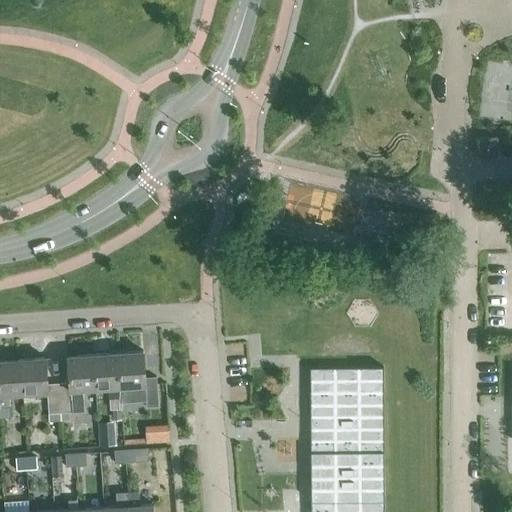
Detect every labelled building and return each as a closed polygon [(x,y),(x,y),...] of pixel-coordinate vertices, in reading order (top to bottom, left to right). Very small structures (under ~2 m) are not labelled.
[(497,136),(476,137),(477,155),(497,155),(497,136)] [(120,386),(121,401),(146,399),(146,406),(158,405),(156,376),(145,377),(143,350),(118,352),(120,386)] [(120,386),(118,352),(93,354),(95,388),(108,387),(109,409),(121,409),(121,401),(120,386)] [(95,388),(93,354),(68,355),(70,382),(59,383),(61,412),(69,412),(84,410),(83,389),(95,388)] [(61,412),(59,383),(48,383),(46,357),(20,359),(23,393),(47,391),(49,413),(61,412)] [(23,393),(20,359),(0,359),(0,416),(11,416),(9,394),(23,393)] [(310,359),(310,511),(384,511),(383,359),(310,359)] [(61,421),(61,419),(61,412),(49,413),(49,422),(61,421)] [(115,419),(99,419),(100,443),(116,443),(115,419)] [(169,440),(168,422),(144,424),(145,441),(169,440)] [(135,449),(124,450),(125,462),(135,461),(140,461),(139,449),(135,449)] [(125,462),(124,450),(114,451),(115,463),(125,462)] [(76,465),(75,453),(65,454),(66,466),(76,465)] [(86,465),(85,453),(75,453),(76,465),(86,465)] [(52,455),(53,475),(63,474),(62,454),(61,454),(52,455)] [(37,468),(36,456),(26,457),(27,469),(37,468)] [(27,469),(26,457),(16,458),(17,470),(27,469)] [(138,491),(128,491),(128,505),(128,511),(154,511),(154,504),(139,505),(138,491)] [(79,511),(79,508),(78,509),(77,492),(67,492),(68,509),(54,510),(54,511),(79,511)] [(28,500),(4,501),(4,511),(29,511),(28,500)]
